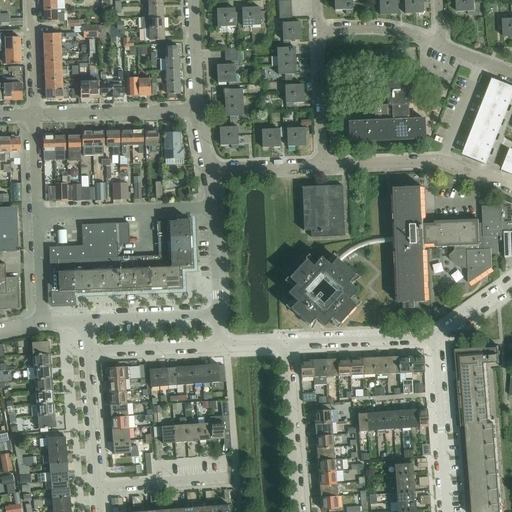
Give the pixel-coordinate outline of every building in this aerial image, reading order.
[(57,10),(56,0),(43,0),(44,10),(57,10)] [(389,15),(388,0),(375,0),(376,5),(379,5),(380,16),(389,15)] [(398,15),(397,4),(401,4),(400,0),(388,0),(389,15),(398,15)] [(414,14),(413,0),(400,0),(401,4),(404,4),(405,14),(414,14)] [(423,14),(422,3),(426,3),(425,0),(413,0),(414,14),(423,14)] [(353,15),(352,1),(334,2),(335,11),(346,10),(346,15),(353,15)] [(476,15),(475,3),(457,4),(458,12),(468,12),(469,15),(476,15)] [(163,18),(163,6),(148,7),(149,18),(163,18)] [(251,26),(251,8),(242,9),(242,13),(238,13),(238,20),(242,20),(243,27),(251,26)] [(264,19),(264,12),(260,12),(260,8),(251,8),(251,26),(261,26),(260,19),(264,19)] [(227,27),(226,9),(217,10),(217,14),(213,14),(214,21),(217,21),(217,28),(227,27)] [(238,20),(238,13),(235,13),(235,9),(226,9),(227,27),(235,27),(235,20),(238,20)] [(64,22),(64,10),(57,10),(44,10),(44,23),(64,22)] [(0,26),(9,26),(9,20),(9,15),(0,14),(0,26)] [(164,29),(163,18),(149,18),(141,18),(142,30),(145,30),(164,29)] [(301,31),(300,22),(289,23),(289,19),(282,20),(283,32),(301,31)] [(511,37),(511,32),(511,19),(499,20),(499,27),(503,27),(504,38),(511,37)] [(98,38),(97,26),(83,27),(84,39),(98,38)] [(122,37),(117,31),(116,29),(110,26),(110,27),(98,27),(98,33),(111,32),(111,37),(122,37)] [(164,41),(164,29),(145,30),(145,41),(150,41),(164,41)] [(301,40),(301,31),(283,32),(283,45),(290,45),(290,41),(301,40)] [(61,44),(60,38),(76,37),(76,34),(44,35),(44,44),(61,44)] [(20,51),(20,38),(5,38),(5,46),(0,46),(0,52),(6,52),(20,51)] [(134,41),(133,41),(130,41),(130,38),(124,38),(124,47),(134,47),(134,41)] [(61,49),(61,44),(44,44),(44,54),(67,53),(66,49),(61,49)] [(295,57),(295,48),(291,48),(290,45),(283,45),(283,48),(277,49),(277,58),(295,57)] [(179,59),(178,47),(165,47),(166,60),(179,59)] [(147,56),(147,48),(137,48),(138,56),(147,56)] [(399,57),(400,51),(387,49),(387,56),(399,57)] [(21,65),(20,51),(6,52),(6,65),(21,65)] [(61,62),(61,57),(67,56),(67,53),(44,54),(45,63),(61,62)] [(296,66),(295,57),(277,58),(278,67),(296,66)] [(179,71),(179,59),(166,60),(166,71),(179,71)] [(235,74),(235,65),(241,65),(241,61),(238,61),(228,62),(228,65),(217,66),(217,75),(235,74)] [(62,68),(61,62),(45,63),(45,72),(67,71),(67,68),(62,68)] [(296,75),(296,66),(278,67),(278,75),(284,75),(285,78),(292,78),(292,75),(296,75)] [(62,80),(62,75),(68,75),(67,71),(45,72),(46,81),(62,80)] [(180,82),(179,71),(166,71),(167,83),(180,82)] [(124,96),(123,72),(118,73),(118,78),(112,78),(112,82),(112,98),(119,98),(119,96),(124,96)] [(112,98),(112,82),(106,83),(106,73),(101,73),(101,97),(106,97),(106,98),(112,98)] [(236,87),(235,74),(217,75),(218,84),(229,83),(229,87),(236,87)] [(90,99),(89,76),(86,77),(86,82),(80,82),(81,99),(90,99)] [(100,98),(99,76),(89,76),(90,99),(100,98)] [(139,96),(139,78),(127,79),(128,96),(132,96),(133,97),(137,97),(138,96),(139,96)] [(150,96),(150,78),(139,78),(139,96),(140,96),(141,97),(144,97),(145,96),(150,96)] [(12,101),(11,79),(9,79),(9,84),(2,84),(2,101),(12,101)] [(22,100),(22,84),(16,84),(16,79),(11,79),(12,101),(22,100)] [(68,90),(68,84),(62,85),(62,80),(46,81),(46,91),(68,90)] [(425,139),(424,119),(409,120),(407,80),(387,81),(388,106),(392,106),(392,120),(349,122),(350,143),(425,139)] [(511,100),(511,87),(494,81),(465,155),(487,163),(511,100)] [(180,95),(180,82),(167,83),(167,95),(167,101),(176,101),(176,95),(180,95)] [(303,94),(303,85),(292,86),(292,82),(285,82),(285,95),(303,94)] [(243,99),(242,90),(236,90),(236,87),(229,87),(229,90),(225,91),(225,100),(243,99)] [(69,99),(68,90),(46,91),(46,100),(69,99)] [(304,103),(303,94),(285,95),(286,107),(293,107),(293,103),(304,103)] [(243,108),(243,99),(225,100),(225,109),(243,108)] [(244,116),(243,108),(225,109),(226,117),(230,117),(230,124),(237,124),(237,117),(244,116)] [(238,137),(237,124),(230,124),(230,128),(220,128),(220,138),(238,137)] [(306,146),(305,135),(309,135),(308,128),(296,129),(296,147),(306,146)] [(280,147),(280,137),(283,136),(283,129),(271,130),(271,148),(280,147)] [(296,147),(296,129),(283,129),(283,136),(287,136),(288,147),(296,147)] [(157,146),(157,130),(145,131),(146,147),(151,147),(151,153),(158,153),(159,153),(159,146),(157,146)] [(271,148),(271,130),(258,130),(258,137),(262,137),(262,148),(271,148)] [(119,156),(119,131),(107,132),(108,148),(113,148),(113,156),(119,156)] [(132,146),(132,131),(122,131),(122,155),(126,155),(126,146),(132,146)] [(143,154),(142,131),(132,131),(132,146),(139,146),(139,154),(143,154)] [(93,156),(93,147),(93,132),(83,132),(83,156),(93,156)] [(104,153),(103,132),(93,132),(93,147),(100,147),(100,153),(104,153)] [(180,150),(180,133),(165,134),(165,154),(163,154),(163,159),(166,159),(166,165),(175,164),(175,159),(184,159),(183,150),(180,150)] [(65,160),(64,136),(54,137),(54,152),(55,152),(55,161),(65,160)] [(81,161),(80,136),(68,136),(69,162),(81,161)] [(54,152),(54,137),(44,137),(44,162),(48,161),(48,152),(54,152)] [(238,149),(238,137),(220,138),(220,146),(231,146),(231,149),(238,149)] [(10,153),(9,138),(0,138),(0,161),(5,162),(5,153),(10,153)] [(20,159),(20,138),(9,138),(10,153),(16,153),(16,159),(20,159)] [(511,149),(503,169),(511,173),(511,149)] [(427,302),(425,251),(425,245),(436,245),(436,247),(455,247),(455,251),(449,257),(450,257),(451,256),(452,258),(454,260),(455,262),(457,264),(459,265),(461,266),(463,267),(466,267),(468,267),(469,284),(492,268),(492,255),(499,255),(498,237),(500,237),(501,241),(505,241),(506,254),(509,254),(510,255),(511,255),(511,256),(511,255),(511,204),(499,199),(498,200),(501,201),(502,206),(482,207),(483,224),(479,224),(479,220),(424,222),(423,187),(402,188),(401,179),(390,180),(390,194),(395,193),(397,238),(374,240),(366,242),(358,245),(351,249),(344,254),(337,259),(340,262),(353,252),(360,249),(367,246),(375,244),(397,242),(400,303),(404,303),(405,309),(416,309),(416,303),(427,302)] [(176,180),(163,183),(164,189),(177,186),(176,180)] [(120,183),(112,184),(112,189),(113,200),(120,200),(120,183)] [(127,183),(120,183),(120,200),(128,200),(128,189),(127,183)] [(68,184),(55,185),(55,187),(55,190),(55,200),(55,201),(68,201),(68,192),(68,188),(68,184)] [(80,185),(72,186),(73,201),(81,201),(80,185)] [(198,194),(197,186),(188,188),(189,196),(198,194)] [(344,236),(342,186),(302,188),(303,231),(310,231),(311,238),(344,236)] [(55,200),(55,190),(55,187),(48,187),(48,195),(46,195),(46,201),(55,201),(55,200)] [(89,201),(89,188),(81,188),(82,201),(89,201)] [(22,202),(21,192),(11,193),(11,202),(22,202)] [(8,194),(0,194),(0,202),(8,202),(8,194)] [(13,231),(12,208),(0,208),(0,252),(23,251),(23,250),(19,250),(18,231),(13,231)] [(190,237),(189,220),(177,220),(177,222),(157,222),(158,238),(190,237)] [(100,225),(82,225),(83,246),(85,291),(89,291),(104,290),(119,290),(118,258),(118,245),(117,238),(117,231),(117,224),(100,225)] [(66,244),(66,231),(58,231),(59,244),(66,244)] [(191,267),(191,252),(190,237),(158,238),(159,256),(163,256),(164,267),(179,267),(191,267)] [(85,291),(83,246),(49,248),(52,305),(67,304),(73,298),(73,292),(85,291)] [(180,287),(179,267),(164,267),(163,256),(159,256),(148,257),(149,289),(180,287)] [(149,289),(148,257),(118,258),(119,290),(149,289)] [(349,299),(357,291),(349,282),(355,275),(340,262),(337,259),(336,258),(330,265),(321,257),(313,266),(306,260),(289,278),(296,285),(288,294),(297,302),(290,309),(309,326),(315,319),(324,327),(332,318),(339,325),(356,306),(349,299)] [(440,273),(437,280),(444,284),(448,276),(440,273)] [(0,309),(18,309),(17,278),(6,278),(7,294),(0,294),(0,309)] [(50,354),(49,342),(28,344),(28,350),(32,350),(33,356),(50,354)] [(501,511),(494,424),(490,424),(485,365),(499,364),(500,364),(499,355),(501,355),(501,352),(499,352),(499,347),(498,347),(498,348),(486,349),(486,348),(455,350),(461,427),(466,427),(472,511),(501,511)] [(51,367),(50,354),(33,356),(34,368),(51,367)] [(424,373),(424,356),(411,357),(412,374),(424,373)] [(400,374),(399,357),(387,358),(388,375),(400,374)] [(413,394),(412,381),(405,381),(405,374),(412,374),(411,357),(399,357),(400,374),(400,384),(403,384),(404,395),(413,394)] [(376,375),(375,358),(362,359),(363,376),(376,375)] [(388,375),(387,358),(375,358),(376,375),(388,375)] [(350,376),(350,359),(337,360),(338,377),(350,376)] [(363,376),(362,359),(350,359),(350,376),(363,376)] [(326,377),(325,360),(312,361),(313,378),(326,377)] [(338,377),(337,360),(325,360),(326,377),(338,377)] [(313,378),(312,361),(300,361),(301,378),(313,378)] [(211,383),(210,365),(200,366),(202,384),(211,383)] [(220,383),(219,365),(210,365),(211,383),(220,383)] [(202,384),(200,366),(192,367),(193,385),(202,384)] [(52,379),(51,367),(34,368),(35,380),(52,379)] [(130,379),(129,367),(107,369),(108,381),(125,380),(130,379)] [(184,385),(183,367),(175,368),(176,386),(184,385)] [(193,385),(192,367),(183,367),(184,385),(193,385)] [(176,386),(175,368),(167,369),(168,387),(176,386)] [(159,387),(158,369),(149,370),(151,388),(159,387)] [(168,387),(167,369),(158,369),(159,387),(168,387)] [(7,374),(0,375),(0,383),(4,383),(9,382),(7,374)] [(53,391),(52,379),(35,380),(36,392),(53,391)] [(126,392),(125,380),(108,381),(109,393),(126,392)] [(54,403),(53,391),(36,392),(37,404),(54,403)] [(127,404),(126,392),(109,393),(110,406),(127,404)] [(315,402),(314,394),(303,394),(303,403),(315,402)] [(55,416),(54,403),(37,404),(38,417),(55,416)] [(128,416),(127,404),(110,406),(111,418),(128,416)] [(161,425),(160,406),(153,406),(155,426),(161,425)] [(428,427),(427,409),(418,410),(420,428),(428,427)] [(411,428),(410,410),(401,411),(402,429),(411,428)] [(420,428),(418,410),(410,410),(411,428),(420,428)] [(332,423),(331,411),(330,411),(320,411),(314,412),(315,424),(332,423)] [(402,429),(401,411),(392,412),(394,430),(402,429)] [(394,430),(392,412),(384,413),(385,430),(394,430)] [(376,431),(375,413),(367,414),(368,432),(376,431)] [(385,430),(384,413),(375,413),(376,431),(385,430)] [(368,432),(367,414),(358,415),(359,432),(368,432)] [(56,428),(55,416),(38,417),(39,429),(56,428)] [(129,429),(128,416),(111,418),(112,430),(129,429)] [(230,432),(228,416),(223,416),(223,422),(211,423),(212,440),(224,439),(224,433),(230,432)] [(186,442),(185,425),(185,418),(178,419),(179,426),(173,426),(175,443),(186,442)] [(212,440),(211,423),(197,424),(199,441),(212,440)] [(333,435),(332,423),(315,424),(316,436),(333,435)] [(199,441),(197,424),(185,425),(186,442),(199,441)] [(175,443),(173,426),(161,427),(163,444),(175,443)] [(130,441),(129,429),(112,430),(113,442),(130,441)] [(8,434),(0,435),(0,443),(9,442),(8,434)] [(334,447),(333,435),(316,436),(317,448),(334,447)] [(66,446),(65,437),(47,439),(48,448),(66,446)] [(135,446),(130,447),(130,441),(113,442),(114,455),(131,454),(131,453),(135,453),(135,446)] [(0,443),(0,448),(1,452),(11,450),(10,442),(0,443)] [(67,455),(66,446),(48,448),(49,456),(67,455)] [(335,460),(334,447),(317,448),(318,461),(335,460)] [(25,449),(20,450),(16,451),(17,460),(22,459),(21,456),(25,455),(25,449)] [(9,454),(0,455),(0,457),(3,473),(12,471),(9,454)] [(67,463),(67,455),(49,456),(50,465),(67,463)] [(335,460),(318,461),(319,473),(336,471),(342,471),(341,465),(341,459),(335,460)] [(68,473),(67,463),(50,465),(50,474),(68,473)] [(412,474),(412,464),(395,466),(396,475),(412,474)] [(141,466),(136,466),(124,467),(124,473),(136,472),(137,474),(142,474),(141,466)] [(337,484),(336,471),(319,473),(320,486),(337,484)] [(68,473),(50,474),(44,475),(45,483),(51,483),(69,481),(68,473)] [(413,483),(412,474),(396,475),(396,484),(413,483)] [(2,477),(3,485),(15,483),(13,475),(2,477)] [(26,476),(20,477),(22,485),(32,484),(31,476),(30,476),(26,476)] [(69,489),(69,481),(51,483),(52,491),(69,489)] [(414,492),(413,483),(396,484),(397,493),(414,492)] [(338,497),(337,484),(320,486),(321,498),(338,497)] [(70,498),(69,489),(52,491),(52,499),(70,498)] [(414,497),(414,492),(397,493),(398,503),(415,501),(414,497)] [(338,509),(338,497),(321,498),(322,510),(338,509)] [(71,506),(70,498),(52,499),(53,508),(71,506)] [(398,511),(415,511),(415,501),(398,503),(398,511)]
